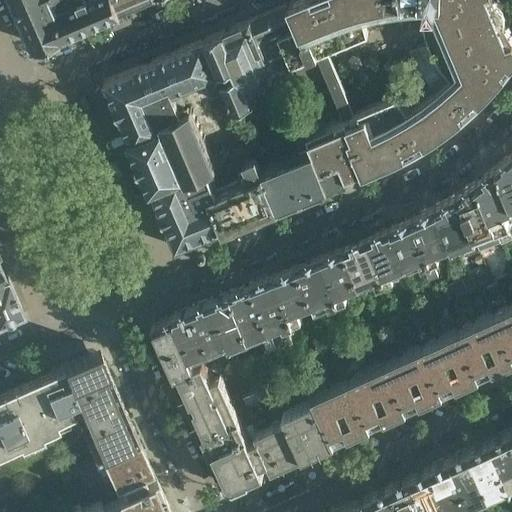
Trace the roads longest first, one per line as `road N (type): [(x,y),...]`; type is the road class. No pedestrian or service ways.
road 1 (residential): [(115,306),(390,195),(443,168),(511,111)]
road 2 (residential): [(511,397),(282,511)]
road 3 (residential): [(229,0),(20,86)]
road 4 (residential): [(205,511),(115,306)]
road 5 (residential): [(64,322),(0,180)]
